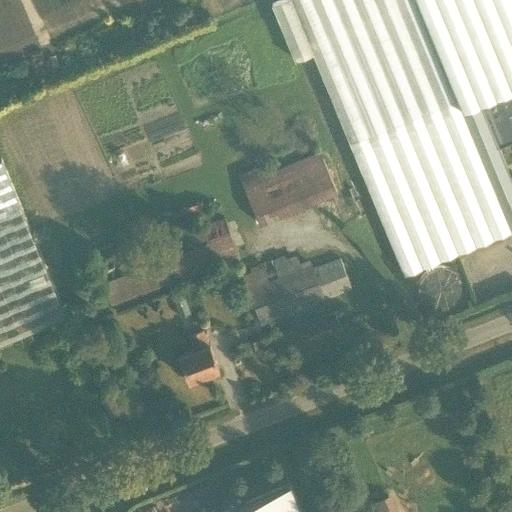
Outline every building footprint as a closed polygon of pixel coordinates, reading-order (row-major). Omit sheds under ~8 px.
[(397,256),(404,274),(511,230),(511,175),(500,145),(511,140),(511,0),(281,0),(271,4),(294,60),(313,53),(397,256)] [(261,226),(340,193),(321,148),(267,172),(263,164),(238,174),(261,226)] [(0,344),(66,318),(59,299),(2,160),(0,160),(0,344)] [(201,199),(171,212),(178,226),(207,214),(201,199)] [(229,221),(100,257),(112,297),(240,261),(229,221)] [(312,270),(310,264),(248,288),(261,323),(351,288),(339,259),(312,270)] [(447,301),(448,297),(446,289),(444,285),(441,280),(437,277),(433,275),(429,274),(423,273),(419,274),(414,275),(410,277),(406,281),(403,285),(401,289),(400,294),(400,298),(400,304),(402,307),(404,311),(408,315),(414,319),(419,321),(425,321),(433,319),(437,317),(441,314),(443,311),(446,306),(447,301)] [(288,352),(334,333),(350,326),(342,308),(276,336),(282,352),(287,350),(288,352)] [(210,345),(204,330),(189,336),(194,350),(179,355),(189,381),(220,369),(210,345)] [(302,511),(290,483),(222,511),(302,511)]
